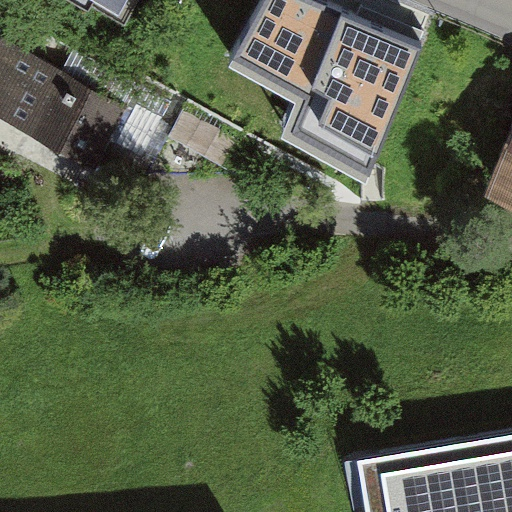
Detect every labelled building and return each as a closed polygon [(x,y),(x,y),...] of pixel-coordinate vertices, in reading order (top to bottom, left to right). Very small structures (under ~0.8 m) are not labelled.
[(73,0),(105,18),(116,0),(73,0)] [(422,44),(319,0),(261,0),(228,71),(293,105),(280,139),(366,187),(422,44)] [(109,137),(144,156),(173,104),(74,50),(63,71),(0,37),(0,36),(0,119),(91,169),(109,137)] [(511,82),(465,187),(511,207),(511,82)] [(511,511),(511,429),(344,458),(354,511),(511,511)]
